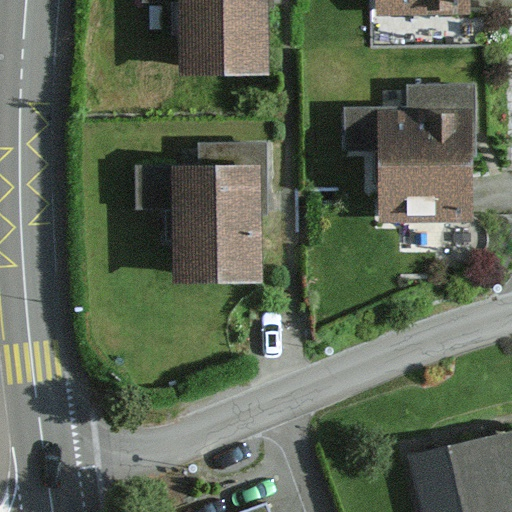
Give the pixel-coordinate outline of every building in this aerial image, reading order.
[(180,4),(182,85),(270,83),(267,0),(144,0),(145,5),(180,4)] [(375,0),(376,22),(470,21),(470,0),(375,0)] [(385,225),(478,224),(477,142),(476,88),(407,89),(408,111),(343,111),(344,154),(384,154),(385,225)] [(173,212),(175,294),(263,292),(262,223),(269,223),(269,203),(269,148),(202,148),(203,178),(169,179),(169,174),(140,175),(141,213),(173,212)] [(511,511),(511,438),(414,460),(426,511),(511,511)]
